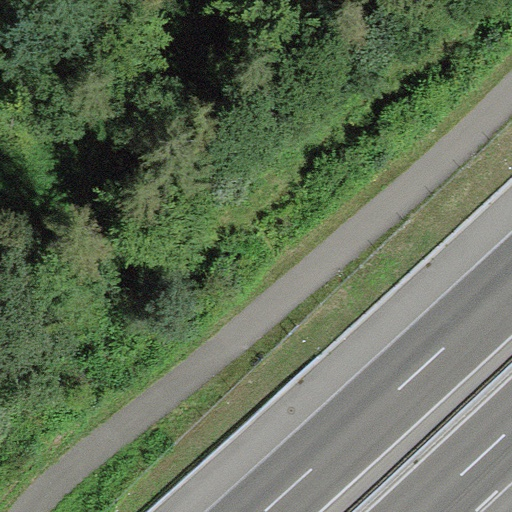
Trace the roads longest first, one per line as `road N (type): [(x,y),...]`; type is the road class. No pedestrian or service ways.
road 1 (motorway): [(511,286),(264,511)]
road 2 (motorway): [(422,511),(511,428)]
